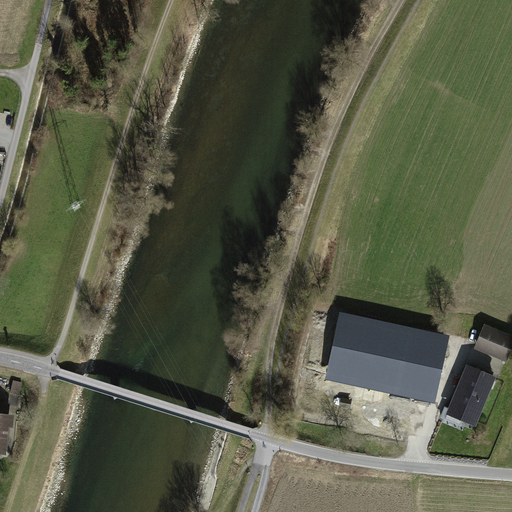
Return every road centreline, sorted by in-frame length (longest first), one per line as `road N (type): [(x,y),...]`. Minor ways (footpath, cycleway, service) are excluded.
road 1 (tertiary): [(511,474),(328,454),(0,358)]
road 2 (track): [(270,407),(272,354),(309,202),(352,93),(402,0)]
road 3 (track): [(172,0),(49,370)]
road 4 (unclassified): [(0,200),(47,0)]
road 5 (track): [(49,370),(7,511)]
